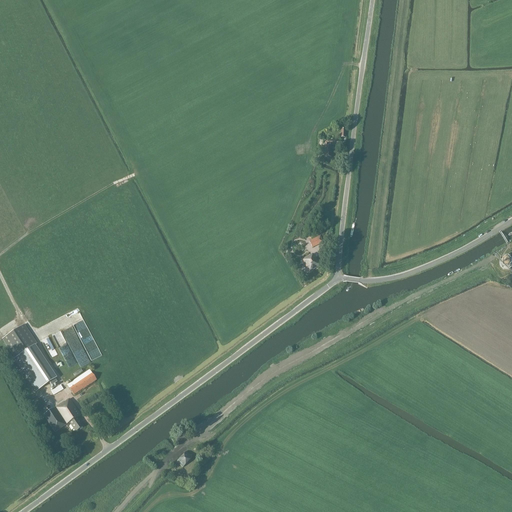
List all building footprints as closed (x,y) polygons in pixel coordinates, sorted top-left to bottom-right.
[(325,146),(324,149),(324,157),(331,157),(331,145),(338,145),(338,141),(329,141),(327,141),(327,143),(325,143),(325,146)] [(320,236),(309,242),(312,248),(323,242),(320,236)] [(313,254),(302,260),(310,272),(320,265),(313,254)] [(507,269),(509,268),(511,266),(511,261),(509,258),(504,258),(502,259),(500,260),(500,265),(503,269),(507,269)] [(36,344),(32,337),(24,325),(3,339),(15,358),(33,347),(36,344)] [(61,353),(67,350),(59,332),(53,335),(61,353)] [(43,344),(51,357),(57,353),(48,340),(43,344)] [(57,382),(33,347),(15,358),(37,391),(49,383),(51,386),(57,382)] [(55,369),(72,362),(69,356),(52,363),(55,369)] [(83,389),(96,380),(89,370),(67,385),(74,395),(83,389)] [(63,390),(61,385),(51,391),(54,395),(63,390)] [(71,425),(75,432),(83,426),(77,418),(80,416),(69,399),(65,402),(64,401),(54,408),(66,425),(67,427),(71,425)] [(55,432),(66,425),(54,408),(49,411),(44,415),(55,432)] [(186,452),(176,462),(183,468),(192,457),(186,452)]
